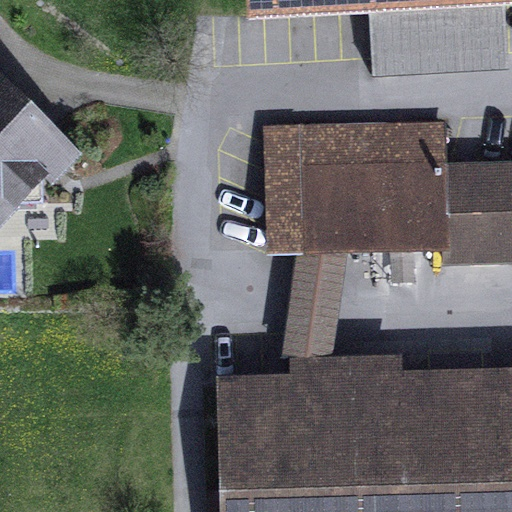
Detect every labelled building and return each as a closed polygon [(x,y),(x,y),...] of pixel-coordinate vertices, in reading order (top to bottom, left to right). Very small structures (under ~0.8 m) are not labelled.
[(497,2),(511,1),(511,0),(255,0),(256,15),(369,9),(497,2)] [(369,9),(373,79),(501,72),(497,2),(369,9)] [(42,176),(66,151),(0,87),(0,221),(15,206),(43,204),(42,176)] [(303,134),(306,256),(347,255),(443,252),(444,267),(511,265),(511,169),(444,171),(443,130),(303,134)] [(306,256),(303,134),(272,135),(275,256),(306,256)] [(291,362),(332,360),(340,308),(347,255),(306,256),(299,309),(291,362)] [(333,383),(399,381),(399,359),(332,360),(333,383)] [(220,387),(223,511),(511,511),(511,378),(399,381),(333,383),(332,360),(291,362),(292,384),(220,387)]
